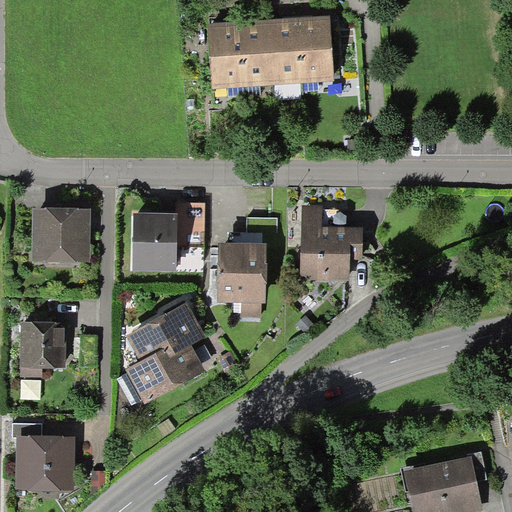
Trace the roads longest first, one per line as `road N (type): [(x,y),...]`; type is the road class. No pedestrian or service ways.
road 1 (residential): [(511,170),(65,173),(0,157)]
road 2 (secondary): [(119,511),(300,397),(398,358),(511,331)]
road 3 (track): [(390,287),(511,235)]
